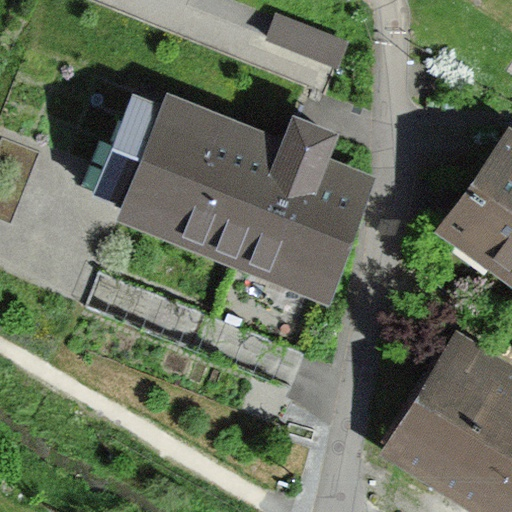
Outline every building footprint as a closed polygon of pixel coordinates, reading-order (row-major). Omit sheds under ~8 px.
[(271,11),(259,39),(334,69),(345,41),(271,11)] [(279,138),(164,95),(159,106),(126,94),(87,196),(112,206),(107,220),(320,300),(368,173),(325,157),(334,133),(288,115),(279,138)] [(511,129),(506,125),(430,230),(511,288),(511,129)] [(301,354),(94,268),(80,301),(287,388),(301,354)] [(511,511),(511,367),(458,332),(378,454),(467,511),(511,511)]
